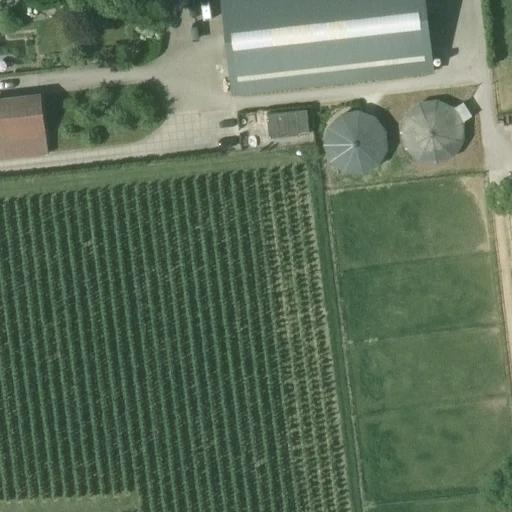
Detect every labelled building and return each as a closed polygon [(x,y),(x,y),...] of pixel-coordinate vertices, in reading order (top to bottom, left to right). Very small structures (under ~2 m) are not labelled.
[(434,73),(426,0),(220,0),(230,96),(434,73)] [(454,108),(437,101),(420,103),(406,115),(401,132),(406,149),(420,161),(437,163),(454,156),(463,141),(463,123),(454,108)] [(0,167),(51,162),(50,156),(44,104),(0,109),(0,167)] [(386,148),(384,130),(373,116),(357,110),(339,115),(327,127),(323,145),(330,162),(345,172),(362,173),(378,164),(386,148)] [(313,131),(311,119),(300,120),(301,133),(313,131)]
